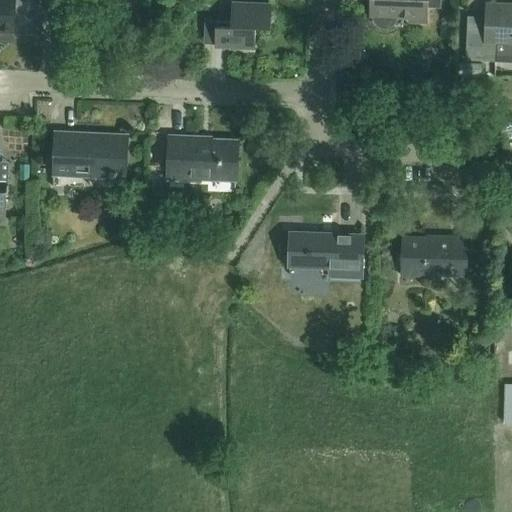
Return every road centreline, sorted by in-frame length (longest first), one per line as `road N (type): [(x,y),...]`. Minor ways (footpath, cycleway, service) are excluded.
road 1 (residential): [(319,93),(53,83)]
road 2 (residential): [(459,153),(319,151),(319,93)]
